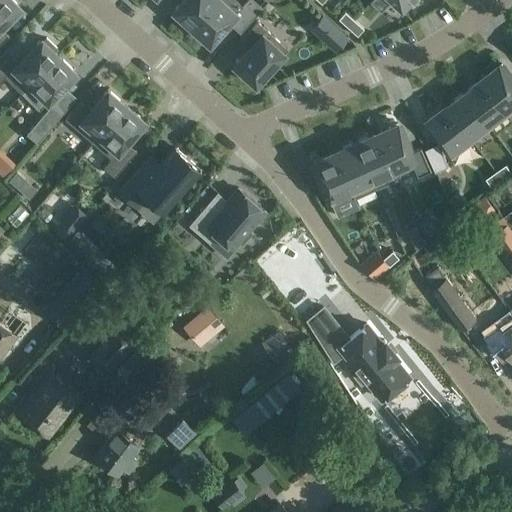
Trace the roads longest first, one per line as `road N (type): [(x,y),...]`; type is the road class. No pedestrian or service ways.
road 1 (residential): [(511,432),(442,345),(359,283),(293,189),(243,135)]
road 2 (residential): [(492,11),(434,49),(243,135)]
road 3 (residential): [(243,135),(89,0)]
road 4 (residential): [(415,511),(511,439)]
